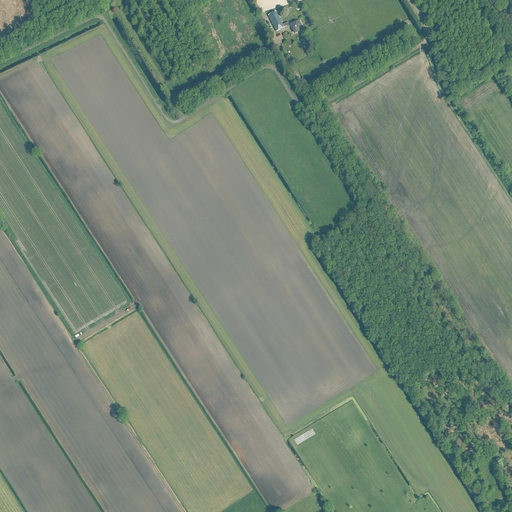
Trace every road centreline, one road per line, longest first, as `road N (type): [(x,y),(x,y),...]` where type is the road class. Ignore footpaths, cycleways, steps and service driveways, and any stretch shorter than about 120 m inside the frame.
road 1 (unclassified): [(154,101),(175,123),(268,67),(298,104),(319,104),(427,38),(410,0)]
road 2 (track): [(185,117),(119,12),(120,0)]
